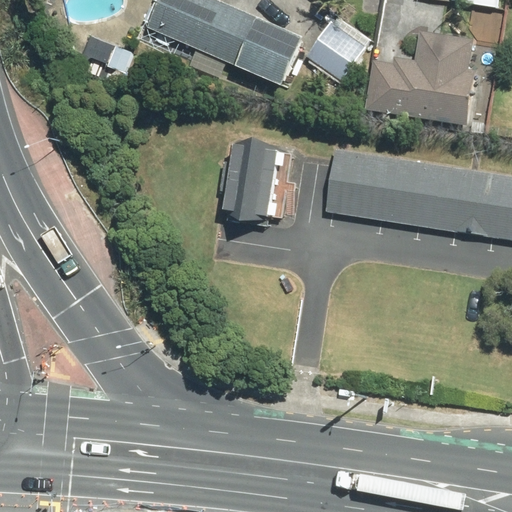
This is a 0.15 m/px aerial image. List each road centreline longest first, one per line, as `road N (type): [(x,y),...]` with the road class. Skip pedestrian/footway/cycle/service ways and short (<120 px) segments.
road 1 (motorway): [(0,170),(47,264),(103,341),(155,390),(227,431)]
road 2 (primary): [(227,431),(511,469)]
road 3 (primary): [(253,511),(0,487)]
road 4 (primary): [(0,411),(227,431)]
